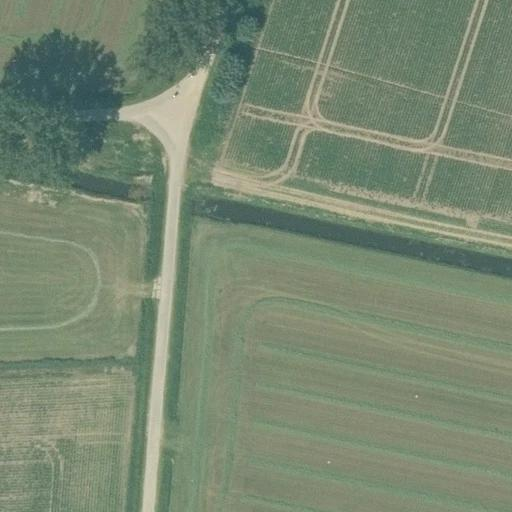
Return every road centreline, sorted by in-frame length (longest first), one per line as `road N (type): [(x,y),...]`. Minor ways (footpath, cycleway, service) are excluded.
road 1 (unclassified): [(150,511),(178,135)]
road 2 (unclassified): [(0,124),(145,114)]
